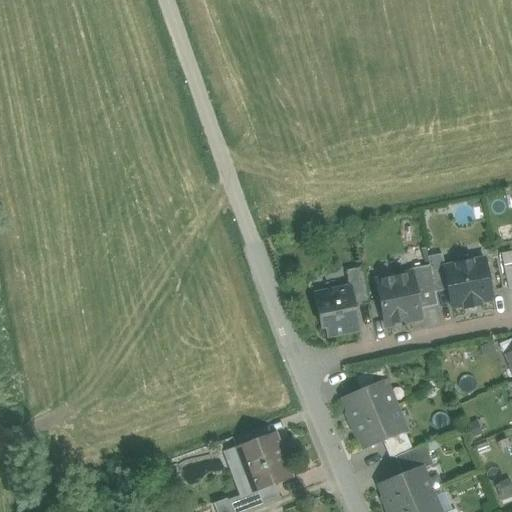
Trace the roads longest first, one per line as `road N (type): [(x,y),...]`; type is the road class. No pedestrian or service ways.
road 1 (residential): [(164,0),(295,365)]
road 2 (residential): [(295,365),(511,324)]
road 3 (residential): [(295,365),(357,511)]
